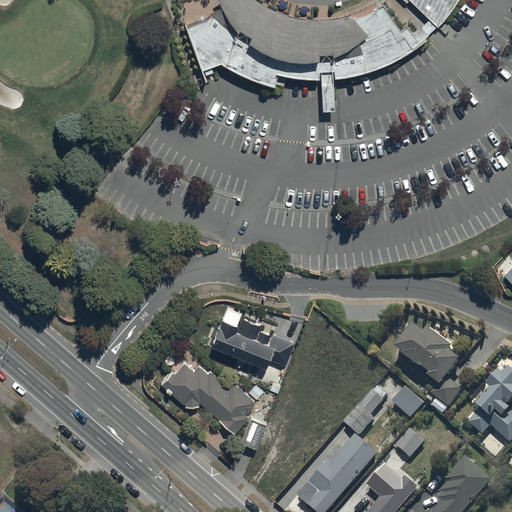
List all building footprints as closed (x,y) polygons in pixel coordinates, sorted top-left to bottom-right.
[(193,25),(186,25),(202,71),(222,62),(233,70),(253,79),(266,84),(275,87),(277,73),(296,78),(314,80),(321,79),(323,109),(336,109),(335,79),(346,78),(369,74),(396,63),(424,43),(455,7),(458,0),(401,0),(406,5),(412,1),(427,18),(414,33),(408,25),(402,27),(383,5),(377,9),(362,18),(353,18),(352,13),(321,19),(288,15),(269,6),(259,0),(217,0),(220,7),(206,18),(193,25)] [(224,320),(212,346),(263,370),(268,359),(284,367),(296,340),(272,329),(264,345),(250,339),(258,322),(241,315),(236,325),(224,320)] [(417,332),(397,355),(440,390),(459,367),(447,357),(451,352),(427,332),(423,337),(417,332)] [(317,399),(308,402),(315,422),(343,413),(333,385),(359,374),(353,356),(308,373),(317,399)] [(184,362),(163,383),(184,403),(192,395),(234,435),(248,421),(240,414),(253,401),(231,380),(223,389),(199,365),(194,371),(184,362)] [(511,407),(511,375),(509,373),(504,379),(498,374),(485,389),(491,394),(464,424),(481,439),(493,426),(511,443),(511,442),(511,417),(507,413),(511,407)] [(261,392),(253,384),(247,391),(254,398),(261,392)] [(390,399),(377,388),(346,427),(359,438),(390,399)] [(258,443),(268,420),(253,414),(243,437),(258,443)] [(425,446),(410,432),(395,448),(410,462),(425,446)] [(314,511),(329,511),(379,458),(358,439),(328,472),(324,468),(307,486),(311,490),(301,500),(314,511)] [(432,511),(460,511),(489,481),(464,459),(444,481),(453,490),(432,511)] [(399,511),(417,492),(388,467),(367,490),(382,504),(375,511),(399,511)]
